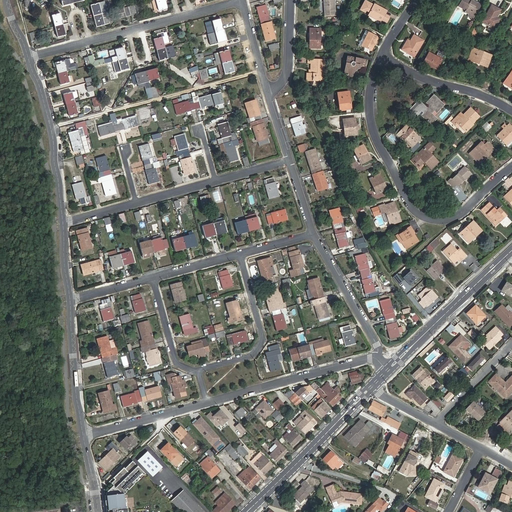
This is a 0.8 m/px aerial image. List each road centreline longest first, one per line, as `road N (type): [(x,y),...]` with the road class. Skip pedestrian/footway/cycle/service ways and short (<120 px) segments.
road 1 (residential): [(511,166),(455,218),(431,219),(415,207),(373,130),(370,104),(385,50)]
road 2 (residential): [(28,57),(239,0)]
road 3 (residential): [(207,402),(382,354)]
road 4 (secondary): [(372,386),(245,511)]
road 5 (residential): [(62,220),(52,127),(28,57)]
road 6 (residential): [(201,370),(256,356),(265,338),(242,253)]
road 7 (secondary): [(511,252),(391,365)]
road 8 (residential): [(385,50),(429,79),(511,109)]
road 9 (residential): [(82,436),(69,298)]
road 10 (residential): [(382,354),(317,233)]
road 11 (residential): [(82,436),(207,402)]
